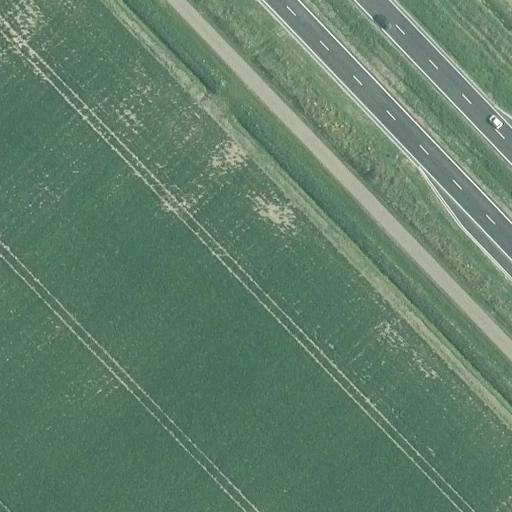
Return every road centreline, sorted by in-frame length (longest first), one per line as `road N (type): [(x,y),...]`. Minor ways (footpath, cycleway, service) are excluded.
road 1 (unclassified): [(511,352),(175,0)]
road 2 (trunk): [(278,0),(511,244)]
road 3 (trunk): [(511,149),(369,0)]
